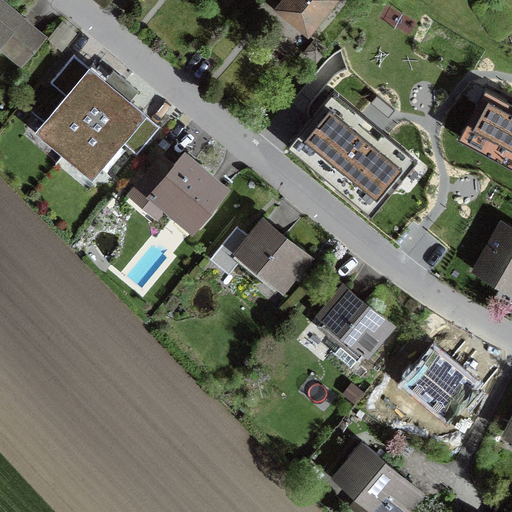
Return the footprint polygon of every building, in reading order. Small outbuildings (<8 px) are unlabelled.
[(0,0),(0,43),(5,37),(27,56),(44,36),(22,18),(0,0)] [(308,33),(334,0),(283,0),(277,8),(308,33)] [(383,89),(409,58),(375,30),(349,61),(383,89)] [(316,59),(326,47),(316,39),(306,51),(316,59)] [(66,95),(75,84),(89,67),(74,54),(50,82),(62,92),(66,95)] [(75,84),(66,95),(44,122),(58,134),(51,141),(64,152),(117,90),(126,79),(120,74),(111,85),(108,82),(89,67),(75,84)] [(98,167),(121,140),(124,136),(140,116),(144,112),(123,95),(132,84),(126,79),(117,90),(64,152),(78,163),(84,155),(98,167)] [(508,153),(511,146),(511,101),(485,86),(462,128),(508,153)] [(371,130),(329,95),(294,137),(336,172),(371,130)] [(140,116),(124,136),(121,140),(137,153),(160,126),(144,112),(140,116)] [(413,165),(371,130),(336,172),(378,207),(413,165)] [(193,238),(231,192),(207,172),(184,153),(174,165),(161,154),(126,196),(157,223),(164,215),(193,238)] [(260,276),(265,271),(282,285),(307,255),(288,239),(265,220),(250,237),(237,225),(213,254),(228,267),(237,257),(260,276)] [(511,282),(511,227),(503,222),(479,264),(511,282)] [(373,341),(375,343),(383,335),(380,333),(389,323),(371,308),(346,287),(323,314),(325,316),(318,325),(341,344),(335,352),(351,366),(373,341)] [(468,387),(473,381),(463,372),(455,366),(434,348),(406,381),(446,414),(468,387)] [(477,355),(463,372),(473,381),(468,387),(478,396),(498,372),(477,355)] [(360,511),(404,511),(422,491),(395,469),(364,443),(336,477),(367,503),(360,511)]
